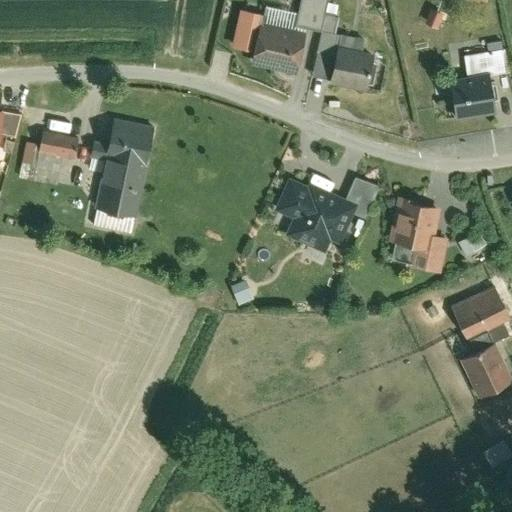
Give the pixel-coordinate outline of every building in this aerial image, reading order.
[(270,0),(268,10),(313,21),(314,16),(303,13),(306,2),(296,0),(270,0)] [(303,13),(314,16),(328,19),(331,20),(335,1),(335,0),(306,0),(306,2),(303,13)] [(348,4),(335,1),(331,20),(328,19),(326,27),(346,32),(369,38),(372,28),(344,21),(348,4)] [(268,10),(258,50),(302,61),(313,21),(268,10)] [(480,65),(497,62),(511,59),(511,46),(511,39),(499,41),(496,23),(474,27),(480,65)] [(369,38),(346,32),(337,70),(375,79),(384,42),(369,38)] [(456,69),(462,108),(503,101),(497,62),(480,65),(456,69)] [(17,139),(24,115),(5,111),(5,113),(2,135),(17,139)] [(147,167),(154,129),(112,121),(108,142),(92,139),(89,158),(105,161),(97,208),(136,215),(145,167),(147,167)] [(79,139),(44,131),(39,152),(75,160),(79,139)] [(21,163),(31,166),(36,145),(25,142),(21,163)] [(360,165),(352,182),(349,190),(365,197),(362,203),(373,208),(388,174),(360,165)] [(315,175),(296,167),(282,199),(301,207),(294,224),(331,240),(338,223),(351,229),(362,203),(365,197),(349,190),(352,182),(319,167),(315,175)] [(417,186),(407,184),(397,230),(404,231),(423,235),(438,238),(440,232),(447,197),(416,190),(417,186)] [(480,222),(465,230),(471,243),(486,236),(480,222)] [(420,253),(423,235),(404,231),(400,249),(420,253)] [(438,238),(423,235),(420,253),(419,255),(447,261),(453,235),(440,232),(438,238)] [(511,296),(501,273),(457,293),(473,327),(476,326),(495,317),(511,309),(511,296)] [(242,303),(257,298),(250,279),(235,285),(242,303)] [(501,331),(495,317),(476,326),(482,340),(497,333),(501,331)] [(511,374),(511,364),(497,333),(482,340),(467,348),(486,387),(511,374)]
